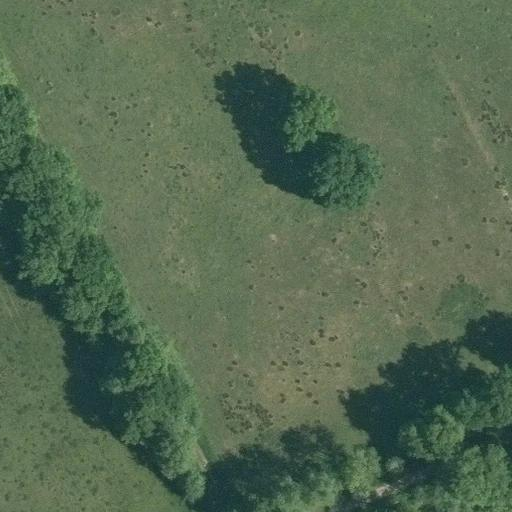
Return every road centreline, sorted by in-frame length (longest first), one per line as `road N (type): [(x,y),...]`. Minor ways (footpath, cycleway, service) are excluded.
road 1 (track): [(0,55),(268,511)]
road 2 (track): [(359,511),(511,447)]
